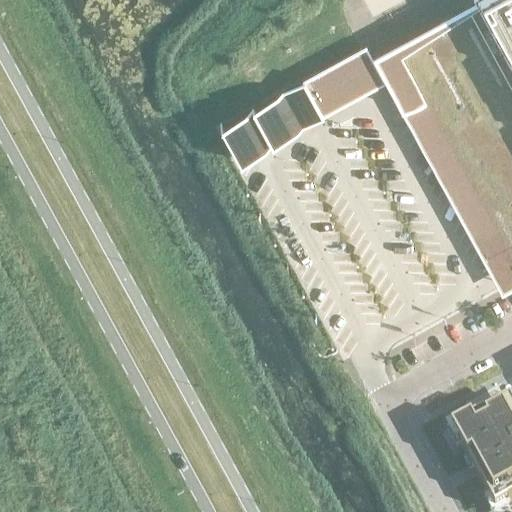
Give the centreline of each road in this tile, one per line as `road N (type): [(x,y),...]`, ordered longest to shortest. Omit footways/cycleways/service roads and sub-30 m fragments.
road 1 (secondary): [(247,511),(0,56)]
road 2 (secondary): [(0,137),(203,511)]
road 3 (residential): [(511,326),(409,381),(388,402),(392,430),(438,511)]
